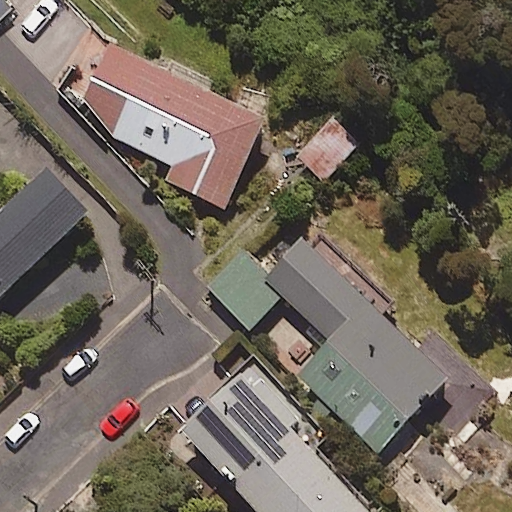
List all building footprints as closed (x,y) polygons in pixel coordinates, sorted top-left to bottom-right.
[(8,0),(0,0),(0,26),(18,10),(8,0)] [(117,57),(90,108),(121,146),(175,174),(168,187),(227,218),(270,137),(117,57)] [(361,153),(330,124),(298,158),(329,188),(361,153)] [(54,187),(11,227),(0,214),(0,314),(93,228),(54,187)] [(384,326),(396,313),(324,243),(278,291),(289,303),(285,307),(334,356),(302,389),(381,465),(452,392),(384,326)] [(289,303),(278,291),(248,263),(213,300),(253,339),(284,307),(285,307),(289,303)] [(259,377),(188,445),(253,511),(365,511),(297,441),(309,429),(259,377)]
